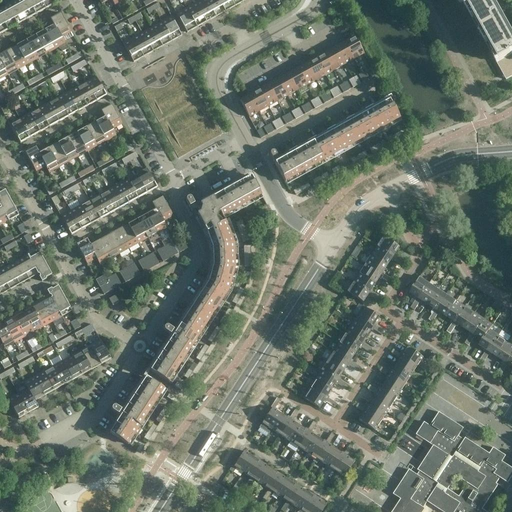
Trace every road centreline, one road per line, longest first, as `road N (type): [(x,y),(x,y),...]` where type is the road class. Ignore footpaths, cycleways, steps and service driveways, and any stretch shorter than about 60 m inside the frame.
road 1 (tertiary): [(329,244),(154,511)]
road 2 (tertiary): [(163,511),(335,248)]
road 3 (residential): [(139,346),(93,313),(0,144)]
road 4 (residential): [(174,180),(75,0)]
road 5 (residential): [(139,346),(197,256),(174,180)]
road 6 (residential): [(401,321),(383,309),(418,252),(387,196)]
road 7 (residential): [(252,153),(375,85)]
road 8 (tertiary): [(511,148),(447,155),(383,189)]
road 9 (tertiary): [(387,196),(452,162),(511,155)]
road 10 (residential): [(333,425),(401,321)]
road 11 (tertiary): [(329,244),(287,214),(252,153)]
road 12 (residential): [(401,321),(502,387)]
